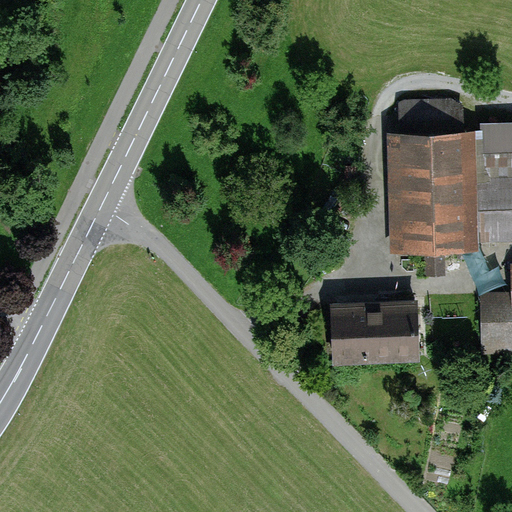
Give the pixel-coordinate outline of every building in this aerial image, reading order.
[(511,120),(476,124),(480,162),(511,159),(511,120)] [(470,130),(383,133),(386,250),(427,249),(428,273),(444,273),(443,249),(473,249),(470,130)] [(479,238),(511,237),(511,176),(477,177),(479,238)] [(480,354),(511,353),(511,260),(510,260),(511,298),(480,298),(480,354)] [(409,356),(405,302),(321,307),(325,362),(409,356)]
